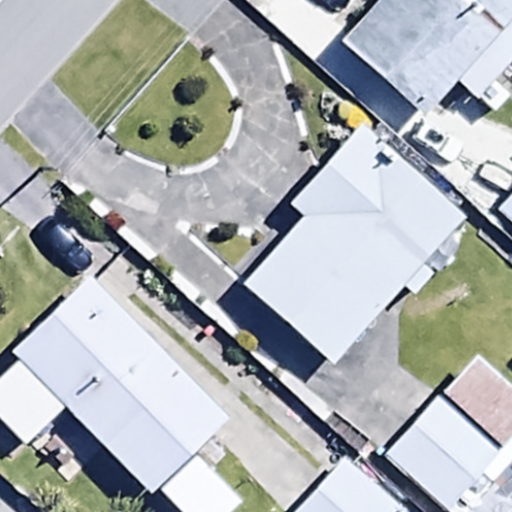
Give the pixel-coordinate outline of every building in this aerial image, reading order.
[(511,0),(373,0),(332,46),(417,123),(447,89),(469,109),(511,61),(511,0)] [(325,371),(455,221),(351,130),(282,210),(296,222),(235,293),(325,371)] [(511,180),(511,190),(489,215),(511,236),(511,160),(502,172),(511,180)] [(143,503),(156,490),(212,432),(221,423),(81,283),(2,363),(10,371),(0,381),(0,437),(16,453),(54,415),(143,503)] [(433,511),(472,511),(458,499),(511,436),(511,402),(465,362),(377,463),(433,511)] [(511,511),(511,462),(486,488),(510,511),(511,511)] [(389,511),(335,466),(296,511),(389,511)]
